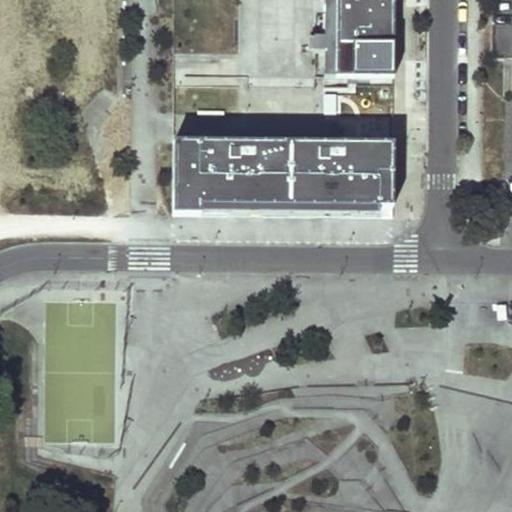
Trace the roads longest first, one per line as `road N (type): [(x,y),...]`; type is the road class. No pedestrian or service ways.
road 1 (residential): [(442,259),(145,258)]
road 2 (residential): [(442,0),(442,259)]
road 3 (residential): [(0,266),(32,257),(145,258)]
